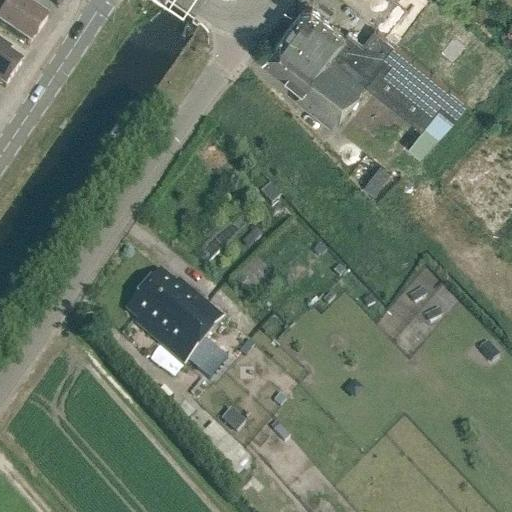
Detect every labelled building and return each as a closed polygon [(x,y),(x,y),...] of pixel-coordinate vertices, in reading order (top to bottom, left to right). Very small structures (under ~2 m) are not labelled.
[(0,0),(0,28),(30,48),(48,22),(15,0),(0,0)] [(345,36),(311,9),(304,10),(263,62),(301,92),(296,99),(331,127),(365,84),(421,129),(438,107),(454,119),(468,103),(375,30),(364,44),(349,31),(345,36)] [(11,52),(0,43),(0,86),(4,90),(22,64),(8,55),(11,52)] [(352,115),(360,122),(376,103),(367,97),(352,115)] [(372,177),(364,187),(374,195),(382,185),(372,177)] [(269,185),(260,194),(272,206),(281,198),(269,185)] [(234,237),(246,249),(259,236),(238,214),(194,256),(203,266),(234,237)] [(176,286),(161,273),(126,313),(137,323),(135,325),(184,367),(222,319),(179,281),(176,286)] [(236,283),(246,297),(257,289),(247,275),(236,283)] [(210,424),(195,438),(226,470),(240,455),(210,424)]
